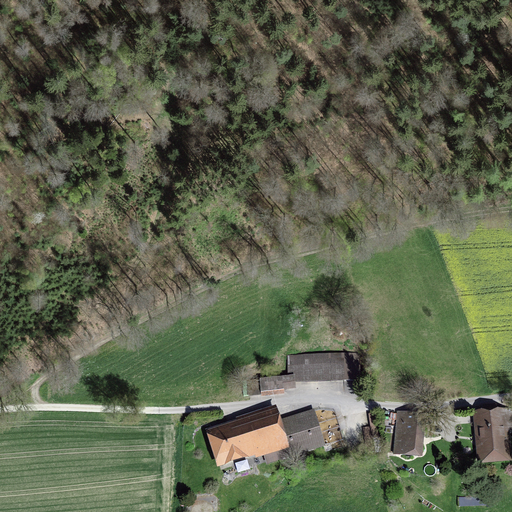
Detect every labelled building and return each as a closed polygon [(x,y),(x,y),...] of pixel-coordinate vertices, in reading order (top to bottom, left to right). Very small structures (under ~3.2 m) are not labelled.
[(344,379),(345,363),(345,355),(292,358),(291,375),(250,381),(250,397),(294,384),(344,379)] [(345,363),(344,379),(361,381),(360,365),(345,363)] [(215,432),(227,470),(267,458),(271,469),(334,449),(322,410),(291,420),(287,409),(215,432)] [(511,464),(511,409),(478,414),(484,467),(511,464)] [(425,414),(395,413),(393,456),(423,457),(425,414)]
